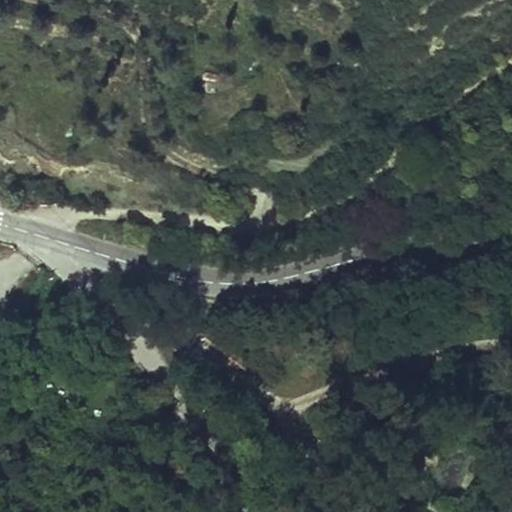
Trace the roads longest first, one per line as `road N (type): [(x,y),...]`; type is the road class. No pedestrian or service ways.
road 1 (residential): [(511,228),(250,282),(164,271),(50,238)]
road 2 (residential): [(247,511),(126,327),(61,265),(50,238)]
